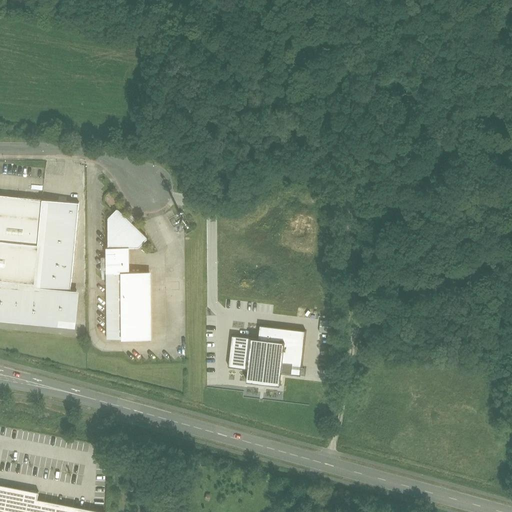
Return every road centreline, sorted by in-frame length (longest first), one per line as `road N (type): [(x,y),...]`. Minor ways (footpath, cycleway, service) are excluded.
road 1 (track): [(28,0),(209,47),(275,83),(328,140),(347,204),(353,332),(325,464)]
road 2 (primary): [(325,464),(0,377)]
road 3 (primary): [(495,511),(325,464)]
road 4 (track): [(511,263),(414,292),(353,332)]
road 5 (residential): [(0,147),(71,150),(148,184)]
